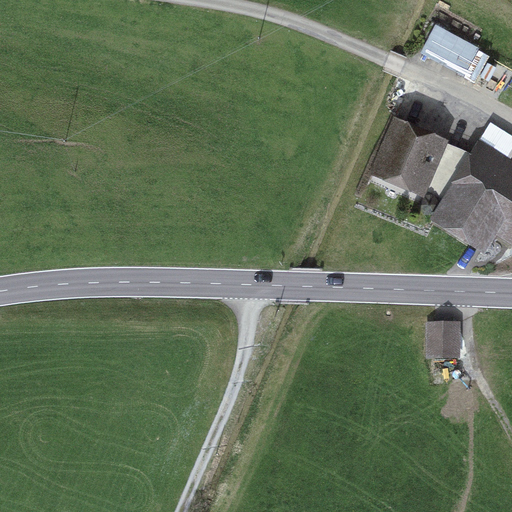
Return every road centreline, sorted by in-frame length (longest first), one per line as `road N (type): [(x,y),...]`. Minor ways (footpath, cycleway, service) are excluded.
road 1 (secondary): [(0,290),(146,280),(511,293)]
road 2 (track): [(511,120),(275,15),(209,0)]
road 3 (track): [(180,511),(237,379),(252,284)]
